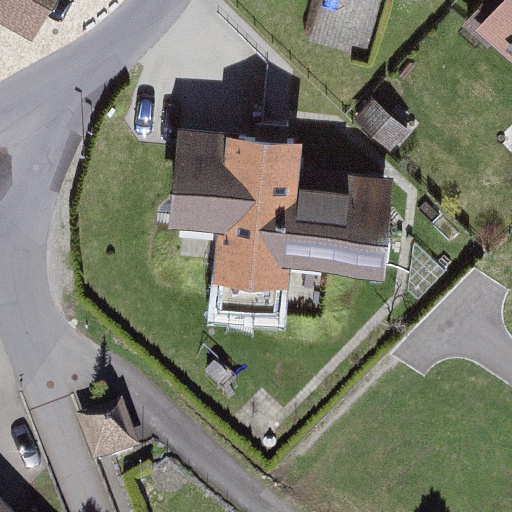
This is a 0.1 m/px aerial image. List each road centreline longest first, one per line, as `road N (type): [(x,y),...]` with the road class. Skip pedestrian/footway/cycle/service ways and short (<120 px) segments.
road 1 (residential): [(279,511),(74,357),(39,354)]
road 2 (residential): [(5,251),(51,143),(98,62)]
road 3 (residential): [(39,354),(93,511)]
